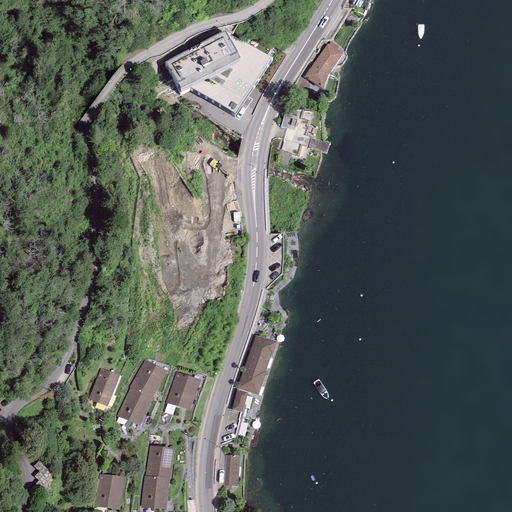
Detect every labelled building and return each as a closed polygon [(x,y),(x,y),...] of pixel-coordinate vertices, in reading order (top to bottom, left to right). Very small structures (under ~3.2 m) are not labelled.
[(346,0),(343,7),(353,8),(357,0),(346,0)] [(225,29),(165,60),(181,86),(187,82),(235,113),(272,56),(231,33),(227,33),(225,29)] [(323,90),(323,89),(325,83),(327,75),(343,53),(328,43),(304,76),(323,90)] [(313,113),(293,107),(291,114),(285,112),(281,127),(287,129),(280,151),(302,157),(305,147),(307,147),(310,137),(307,136),(313,113)] [(167,163),(157,147),(135,161),(146,177),(167,163)] [(239,197),(218,200),(221,225),(242,222),(239,197)] [(277,342),(255,334),(237,388),(258,395),(266,370),(271,353),(273,354),(277,342)] [(130,387),(152,398),(167,371),(145,359),(129,387),(130,387)] [(120,376),(100,369),(88,400),(108,408),(120,376)] [(200,379),(176,372),(166,403),(190,410),(200,379)] [(152,398),(130,387),(117,415),(140,426),(153,398),(152,398)] [(247,392),(237,390),(231,410),(242,412),(247,392)] [(174,449),(149,445),(144,475),(141,506),(166,509),(170,477),(174,449)] [(240,456),(226,455),(224,485),(238,486),(240,456)] [(33,467),(39,471),(34,477),(38,481),(34,486),(45,496),(50,490),(50,481),(44,476),(49,471),(38,461),(33,467)] [(124,478),(99,474),(94,506),(119,510),(124,478)]
